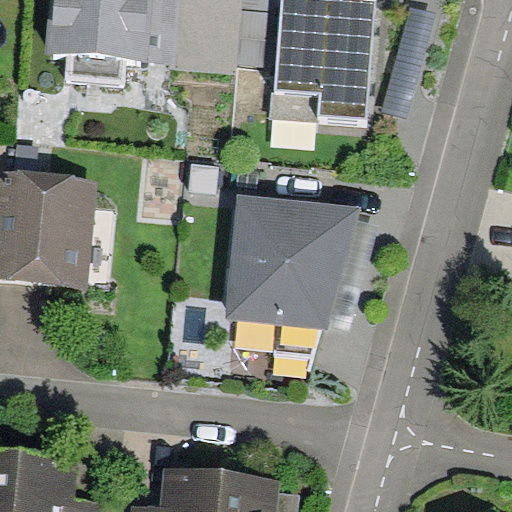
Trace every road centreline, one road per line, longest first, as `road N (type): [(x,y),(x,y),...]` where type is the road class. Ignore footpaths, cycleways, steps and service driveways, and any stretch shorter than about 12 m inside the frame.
road 1 (residential): [(501,0),(395,430)]
road 2 (residential): [(0,384),(395,430)]
